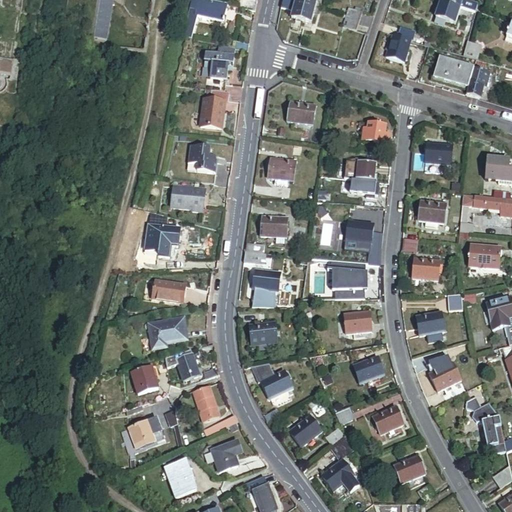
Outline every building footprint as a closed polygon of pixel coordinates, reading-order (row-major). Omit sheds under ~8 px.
[(107,42),(114,0),(101,0),(94,39),(107,42)] [(192,36),(195,37),(200,18),(197,17),(197,0),(196,0),(191,0),(186,29),(192,32),(192,36)] [(200,18),(225,24),(230,6),(207,0),(197,0),(197,17),(200,18)] [(296,0),(295,5),(316,11),(318,0),(296,0)] [(478,8),(464,3),(464,0),(443,0),(442,5),(461,11),(475,16),(476,14),(477,9),(478,8)] [(240,11),(254,15),(256,5),(243,1),(240,11)] [(291,21),(311,27),(316,11),(295,5),(291,21)] [(456,27),(461,11),(442,5),(437,21),(441,22),(439,27),(445,29),(446,24),(456,27)] [(346,20),(359,24),(362,15),(348,11),(346,20)] [(18,22),(1,19),(0,23),(0,31),(16,34),(18,22)] [(342,30),(356,34),(359,24),(346,20),(342,30)] [(508,26),(504,24),(500,35),(506,38),(503,46),(511,48),(511,25),(508,24),(508,26)] [(413,43),(415,36),(401,32),(399,39),(413,43)] [(413,45),(394,39),(387,62),(406,67),(413,45)] [(235,53),(247,55),(249,47),(237,45),(235,53)] [(464,60),(477,63),(481,49),(467,45),(464,60)] [(228,69),(233,69),(235,53),(218,48),(217,57),(205,56),(203,70),(211,71),(208,94),(224,96),(227,74),(228,69)] [(23,62),(14,60),(12,73),(0,71),(0,94),(6,91),(9,85),(18,85),(23,62)] [(436,81),(470,91),(475,72),(441,62),(436,81)] [(475,72),(470,91),(468,98),(480,102),(484,89),(487,90),(491,76),(475,72)] [(200,130),(221,133),(225,105),(204,102),(200,130)] [(288,125),(312,129),(315,110),(291,106),(288,125)] [(390,138),(385,137),(386,129),(357,125),(356,129),(359,129),(359,131),(364,132),(363,137),(365,137),(364,140),(367,140),(367,144),(389,147),(390,138)] [(290,142),(304,144),(306,136),(291,134),(290,142)] [(216,159),(209,158),(210,151),(191,148),(188,166),(198,168),(197,174),(215,177),(217,164),(215,164),(216,159)] [(426,167),(451,170),(453,150),(428,148),(426,167)] [(268,182),(293,185),(296,166),(271,163),(268,182)] [(488,172),(508,174),(509,165),(489,163),(488,172)] [(356,184),(373,186),(375,169),(358,167),(356,184)] [(500,183),(511,184),(511,174),(508,174),(488,172),(486,182),(500,183)] [(378,199),(379,187),(373,186),(356,184),(353,184),(352,197),(368,198),(368,201),(375,202),(375,199),(378,199)] [(202,217),(205,195),(199,194),(199,188),(195,188),(195,193),(173,190),(171,210),(193,213),(192,215),(202,217)] [(510,203),(511,197),(495,195),(494,201),(495,201),(510,203)] [(494,201),(463,198),(459,236),(473,237),(474,228),(467,227),(469,210),(501,213),(500,219),(511,220),(511,203),(510,203),(495,201),(494,201)] [(419,225),(444,228),(446,209),(421,206),(419,225)] [(168,249),(174,250),(178,235),(162,231),(164,219),(154,217),(151,230),(148,229),(141,257),(137,257),(135,264),(152,268),(155,258),(165,261),(168,249)] [(261,240),(286,242),(288,224),(262,221),(261,240)] [(346,254),(371,257),(373,229),(348,226),(346,245),(347,245),(346,254)] [(418,244),(406,243),(405,254),(417,256),(418,244)] [(245,256),(262,258),(263,249),(246,247),(245,256)] [(471,267),(498,269),(500,249),(473,247),(471,267)] [(244,266),(266,268),(267,259),(262,258),(245,256),(244,266)] [(413,282),(438,284),(440,266),(414,264),(413,282)] [(371,296),(374,269),(354,267),(353,275),(357,276),(356,282),(352,282),(352,283),(345,283),(344,291),(351,292),(351,294),(371,296)] [(273,295),(279,296),(281,277),(256,274),(253,293),(255,293),(273,295)] [(150,303),(181,310),(184,291),(153,285),(150,303)] [(278,307),(277,305),(277,302),(276,302),(274,298),(273,295),(255,293),(255,298),(253,298),(253,303),(254,303),(253,312),(276,312),(276,307),(278,307)] [(462,301),(462,299),(449,300),(450,315),(465,314),(463,308),(462,301)] [(511,305),(511,301),(486,308),(493,334),(504,332),(509,351),(511,349),(511,305)] [(419,340),(445,336),(442,317),(416,321),(419,340)] [(347,339),(372,336),(370,318),(345,320),(347,339)] [(181,334),(179,335),(178,325),(147,329),(150,355),(165,353),(165,349),(183,347),(181,334)] [(252,350),(277,347),(275,328),(250,330),(252,350)] [(511,381),(511,349),(509,351),(500,353),(501,357),(503,356),(511,381)] [(498,361),(496,354),(486,357),(488,364),(498,361)] [(176,365),(190,360),(189,357),(163,365),(165,370),(171,368),(170,367),(176,365)] [(184,386),(199,380),(192,359),(190,360),(176,365),(179,372),(184,386)] [(360,388),(384,379),(377,361),(353,370),(360,388)] [(166,376),(179,372),(176,365),(170,367),(171,368),(165,370),(166,376)] [(269,403),(292,393),(284,376),(274,380),(268,367),(251,370),(259,387),(261,386),(269,403)] [(429,378),(437,395),(461,383),(452,367),(429,378)] [(474,377),(471,367),(465,369),(468,379),(474,377)] [(203,373),(206,381),(221,376),(218,368),(203,373)] [(140,399),(158,393),(150,372),(133,378),(140,399)] [(196,398),(213,393),(211,387),(195,393),(196,398)] [(210,416),(220,413),(213,393),(196,398),(204,422),(211,420),(210,416)] [(504,446),(498,423),(492,414),(488,407),(480,412),(475,401),(465,406),(464,413),(473,416),(471,422),(475,427),(482,426),(486,451),(493,450),(495,458),(507,456),(504,446)] [(263,418),(267,425),(281,417),(277,410),(263,418)] [(335,417),(341,428),(356,422),(351,411),(335,417)] [(381,438),(403,428),(396,411),(374,420),(381,438)] [(170,429),(177,426),(174,414),(166,417),(170,429)] [(219,425),(222,432),(241,424),(237,417),(219,425)] [(301,450),(321,436),(311,420),(290,434),(301,450)] [(154,445),(163,442),(155,421),(147,424),(154,445)] [(136,452),(154,445),(147,424),(129,431),(136,452)] [(211,437),(222,432),(219,425),(219,424),(207,429),(211,437)] [(343,442),(344,442),(338,432),(326,440),(332,450),(343,442)] [(337,460),(349,451),(343,442),(332,450),(331,451),(337,460)] [(235,461),(243,458),(238,444),(230,447),(235,461)] [(219,475),(237,469),(235,461),(230,447),(211,454),(219,475)] [(337,460),(340,464),(352,455),(349,451),(337,460)] [(178,498),(199,490),(189,460),(166,469),(178,498)] [(333,494),(354,479),(351,476),(355,473),(347,461),(322,479),(333,494)] [(395,469),(401,487),(424,479),(418,461),(395,469)] [(501,493),(511,486),(511,473),(511,469),(493,479),(501,493)] [(255,491),(270,485),(267,477),(248,484),(250,492),(255,491)] [(262,511),(274,511),(279,511),(270,485),(255,491),(262,511)] [(425,506),(437,499),(430,487),(418,495),(425,506)] [(502,511),(511,511),(511,501),(500,509),(502,511)]
